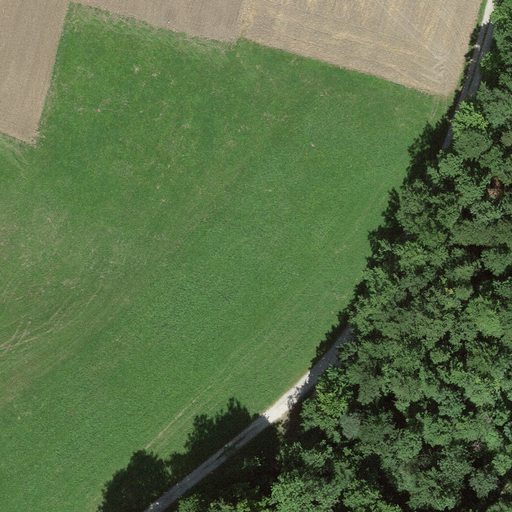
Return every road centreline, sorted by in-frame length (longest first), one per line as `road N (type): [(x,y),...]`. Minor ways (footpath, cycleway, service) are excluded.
road 1 (track): [(499,0),(441,172),(366,306),(331,355),(150,511)]
road 2 (track): [(331,355),(270,511)]
